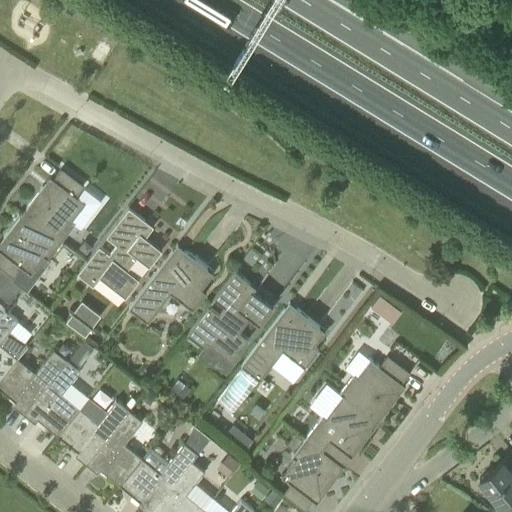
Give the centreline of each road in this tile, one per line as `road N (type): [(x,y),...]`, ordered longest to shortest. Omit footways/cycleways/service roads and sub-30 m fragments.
road 1 (residential): [(461,300),(420,287),(17,66)]
road 2 (motorway): [(211,0),(511,184)]
road 3 (motorway): [(511,130),(300,0)]
road 4 (tertiary): [(361,511),(452,391),(499,345)]
road 5 (unclassified): [(363,511),(511,406)]
